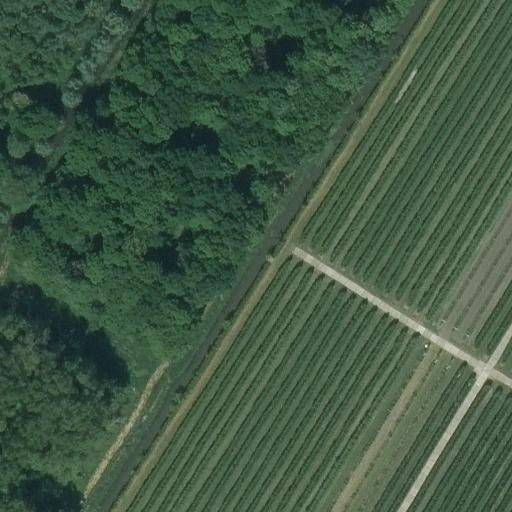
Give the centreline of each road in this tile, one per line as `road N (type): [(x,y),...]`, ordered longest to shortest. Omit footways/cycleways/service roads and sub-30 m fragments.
road 1 (track): [(77,511),(402,0)]
road 2 (track): [(172,0),(0,275)]
road 3 (track): [(0,189),(113,6),(99,0)]
road 4 (track): [(173,363),(7,262)]
